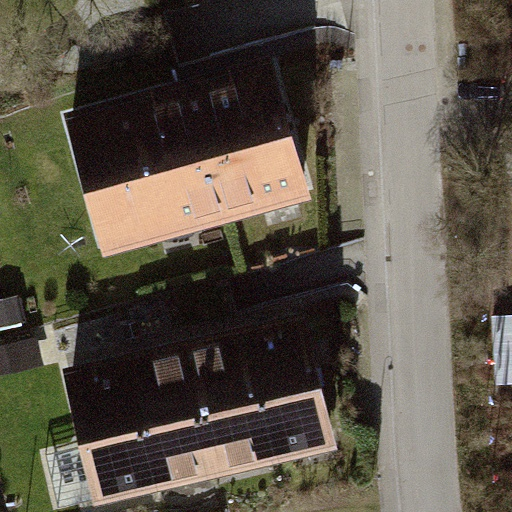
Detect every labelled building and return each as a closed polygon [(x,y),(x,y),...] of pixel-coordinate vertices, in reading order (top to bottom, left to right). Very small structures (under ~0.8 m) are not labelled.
[(78,99),(116,246),(323,192),(286,46),(78,99)] [(292,448),(354,434),(323,297),(261,311),(292,448)] [(230,462),(292,448),(261,311),(199,325),(230,462)] [(168,476),(230,462),(199,325),(137,339),(168,476)] [(0,344),(0,348),(6,373),(62,359),(55,331),(0,344)] [(106,490),(168,476),(137,339),(75,353),(106,490)]
